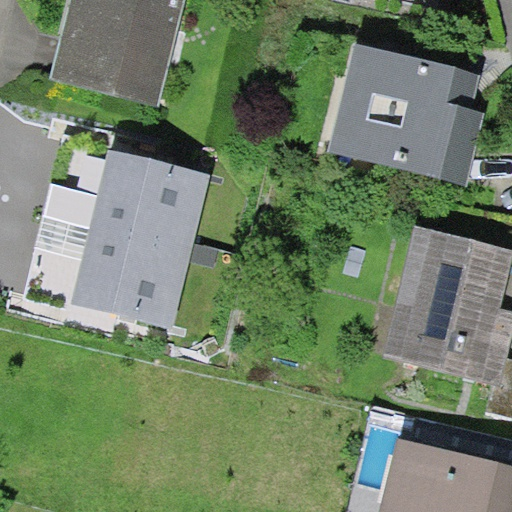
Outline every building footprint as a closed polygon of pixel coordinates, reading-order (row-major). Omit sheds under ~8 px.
[(181,0),(85,0),(65,89),(157,110),(181,0)] [(487,77),(372,51),(349,155),(464,180),(487,77)] [(211,175),(109,149),(97,195),(51,183),(43,215),(191,253),(211,175)] [(191,253),(43,215),(35,248),(82,261),(70,303),(172,327),(191,253)] [(511,289),(511,259),(420,239),(392,365),(490,387),(511,289)] [(511,511),(511,472),(405,449),(390,511),(511,511)]
